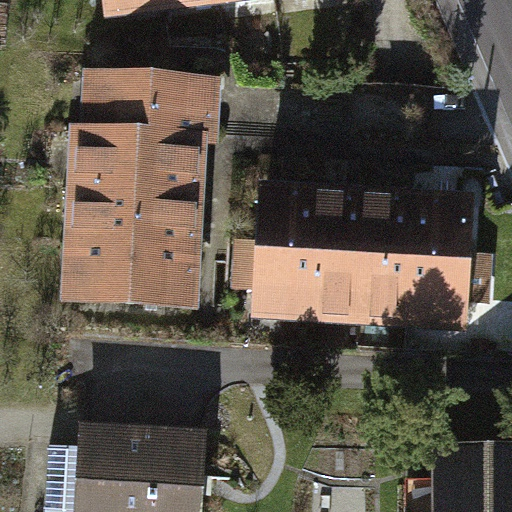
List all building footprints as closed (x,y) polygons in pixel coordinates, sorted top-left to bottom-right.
[(109,0),(112,13),(230,0),(109,0)] [(76,133),(69,304),(196,310),(203,141),(216,142),(219,83),(95,78),(92,134),(76,133)] [(263,195),(257,318),(470,329),(476,205),(263,195)] [(198,511),(203,438),(92,431),(90,452),(55,449),(51,511),(198,511)] [(511,511),(511,446),(435,447),(435,511),(511,511)]
